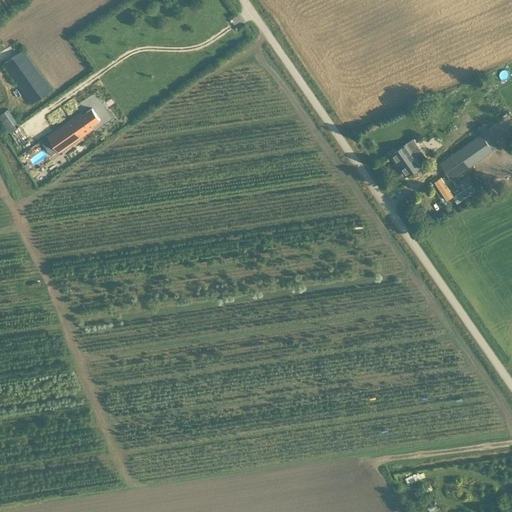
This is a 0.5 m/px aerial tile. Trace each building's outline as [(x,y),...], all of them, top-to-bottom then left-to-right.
[(0,0),(0,17),(24,0),(0,0)] [(4,63),(32,103),(52,89),(23,49),(4,63)] [(9,107),(0,111),(0,114),(8,131),(19,126),(9,107)] [(59,151),(85,134),(93,128),(91,126),(100,119),(92,108),(83,114),(81,111),(47,135),(59,151)] [(451,178),(456,175),(461,182),(470,176),(465,169),(493,149),(482,134),(481,134),(471,119),(462,126),(472,141),(441,163),(451,178)] [(422,164),(407,142),(393,152),(402,163),(399,165),(406,175),(422,164)] [(446,200),(453,195),(442,175),(434,179),(446,200)] [(456,186),(450,189),(457,201),(476,190),(472,184),(459,192),(456,186)] [(441,511),(436,502),(430,505),(432,511),(441,511)]
